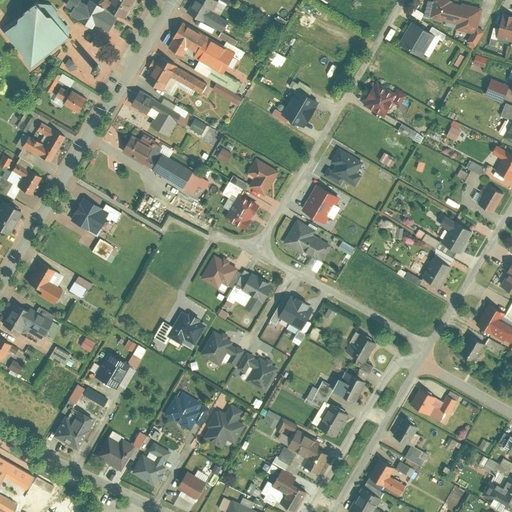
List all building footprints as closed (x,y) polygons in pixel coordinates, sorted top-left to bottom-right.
[(46,11),(38,0),(30,0),(12,16),(12,23),(0,31),(29,68),(68,34),(50,11),(46,11)] [(73,0),(67,12),(109,32),(118,14),(89,0),(73,0)] [(116,0),(113,7),(127,13),(133,0),(116,0)] [(191,0),(187,6),(206,19),(212,11),(218,0),(191,0)] [(459,0),(435,0),(432,15),(459,22),(465,1),(459,0)] [(484,6),(465,1),(459,22),(458,27),(478,32),(484,6)] [(212,11),(206,19),(223,30),(228,22),(212,11)] [(511,14),(505,13),(499,38),(510,40),(511,31),(511,14)] [(172,40),(222,73),(235,54),(185,21),(172,40)] [(399,43),(423,56),(436,34),(412,21),(399,43)] [(281,66),(285,56),(275,51),(270,61),(281,66)] [(473,61),(484,65),(487,57),(476,53),(473,61)] [(175,73),(180,65),(163,54),(148,78),(164,89),(175,73)] [(78,68),(78,67),(79,66),(68,57),(61,65),(72,75),(78,68)] [(175,73),(202,91),(207,83),(180,65),(175,73)] [(244,73),(240,80),(245,83),(249,76),(244,73)] [(364,102),(385,115),(400,93),(379,79),(364,102)] [(487,95),(505,102),(511,86),(494,79),(487,95)] [(216,80),(211,88),(237,105),(242,97),(216,80)] [(56,100),(82,112),(89,97),(64,84),(56,100)] [(283,112),(306,127),(322,102),(299,88),(283,112)] [(131,109),(170,135),(181,118),(142,92),(131,109)] [(22,126),(28,115),(24,112),(18,124),(22,126)] [(21,128),(26,131),(33,118),(29,115),(21,128)] [(511,115),(502,134),(511,139),(511,115)] [(192,126),(202,133),(208,125),(197,118),(192,126)] [(51,136),(55,128),(43,122),(39,130),(51,136)] [(400,123),(396,130),(420,141),(424,134),(400,123)] [(453,126),(448,134),(456,139),(461,131),(453,126)] [(41,156),(53,162),(67,134),(55,128),(51,136),(47,144),(41,156)] [(124,147),(181,185),(191,169),(134,132),(124,147)] [(22,147),(41,156),(47,144),(28,135),(22,147)] [(503,157),(508,149),(497,142),(492,150),(503,157)] [(326,165),(355,184),(370,163),(340,144),(326,165)] [(220,147),(216,157),(228,162),(232,151),(220,147)] [(496,168),(511,178),(511,151),(508,149),(503,157),(496,168)] [(383,151),(379,160),(392,166),(396,157),(383,151)] [(5,155),(0,164),(0,166),(8,171),(14,160),(5,155)] [(256,179),(266,163),(259,158),(249,174),(256,179)] [(470,168),(464,181),(472,185),(479,172),(483,174),(486,167),(469,158),(465,166),(470,168)] [(27,176),(31,169),(15,161),(11,168),(27,176)] [(252,185),(266,194),(280,172),(266,163),(256,179),(252,185)] [(460,168),(456,174),(464,178),(467,172),(460,168)] [(21,188),(33,194),(42,175),(31,169),(27,176),(21,188)] [(309,196),(338,213),(346,200),(316,183),(309,196)] [(481,201),(496,211),(508,193),(492,183),(481,201)] [(227,217),(243,227),(257,206),(241,196),(227,217)] [(338,213),(309,196),(301,209),(330,226),(338,213)] [(108,211),(83,198),(71,219),(96,233),(108,211)] [(0,232),(10,237),(23,210),(4,201),(1,208),(0,209),(0,232)] [(440,240),(460,253),(476,229),(456,216),(440,240)] [(284,240),(320,263),(335,241),(299,218),(284,240)] [(113,246),(100,238),(93,251),(106,259),(113,246)] [(351,253),(354,246),(341,240),(338,248),(351,253)] [(239,267),(216,254),(202,277),(219,286),(223,280),(229,284),(239,267)] [(423,274),(442,286),(454,267),(436,255),(423,274)] [(55,270),(40,261),(25,285),(54,302),(62,290),(48,282),(55,270)] [(511,263),(499,287),(511,293),(511,263)] [(252,272),(245,268),(237,283),(244,287),(252,272)] [(274,283),(253,271),(252,272),(244,287),(254,293),(246,307),(257,313),(274,283)] [(91,282),(79,275),(70,290),(82,297),(91,282)] [(303,300),(291,294),(278,316),(290,323),(303,300)] [(314,307),(303,300),(290,323),(301,329),(314,307)] [(51,323),(15,303),(4,323),(21,332),(23,327),(43,338),(51,323)] [(511,338),(511,315),(489,303),(478,323),(510,341),(511,338)] [(328,307),(324,314),(331,318),(335,311),(328,307)] [(218,314),(226,317),(228,311),(220,308),(218,314)] [(205,326),(183,313),(172,330),(195,343),(205,326)] [(308,335),(316,338),(321,329),(313,325),(308,335)] [(233,339),(214,328),(201,352),(219,362),(227,348),(231,341),(233,339)] [(298,329),(294,335),(300,339),(304,332),(298,329)] [(351,340),(346,350),(366,360),(376,340),(361,332),(356,342),(351,340)] [(12,343),(0,336),(0,356),(3,358),(12,343)] [(90,351),(95,341),(84,336),(79,346),(90,351)] [(484,344),(471,336),(460,354),(473,362),(484,344)] [(17,338),(14,343),(21,346),(23,341),(17,338)] [(128,339),(123,346),(131,350),(135,343),(128,339)] [(227,348),(234,352),(238,345),(231,341),(227,348)] [(147,349),(138,344),(127,362),(137,367),(147,349)] [(73,354),(57,345),(50,357),(66,366),(73,354)] [(229,361),(235,365),(244,349),(238,345),(234,352),(229,361)] [(247,352),(239,367),(247,371),(251,364),(255,356),(247,352)] [(128,364),(109,353),(97,374),(116,385),(128,364)] [(255,366),(248,378),(266,387),(278,365),(261,355),(259,358),(255,366)] [(255,356),(251,364),(255,366),(259,358),(255,356)] [(23,364),(14,359),(9,369),(18,373),(23,364)] [(362,360),(356,374),(366,379),(372,365),(362,360)] [(366,380),(347,370),(343,377),(341,376),(335,388),(357,399),(366,380)] [(335,384),(324,379),(313,399),(324,405),(335,384)] [(85,387),(78,383),(69,397),(76,401),(85,387)] [(83,395),(103,406),(108,396),(88,385),(83,395)] [(448,391),(443,400),(420,386),(410,404),(445,424),(460,398),(448,391)] [(180,388),(166,412),(192,428),(197,419),(201,422),(210,406),(180,388)] [(226,412),(218,408),(208,425),(210,426),(205,435),(222,445),(227,436),(237,441),(246,423),(238,419),(244,408),(232,401),(226,412)] [(350,412),(331,402),(319,424),(337,434),(350,412)] [(63,419),(55,433),(79,447),(96,418),(79,408),(70,423),(63,419)] [(281,415),(270,409),(265,419),(275,425),(281,415)] [(298,424),(284,416),(278,426),(284,429),(286,425),(294,430),(298,424)] [(417,426),(403,418),(392,435),(410,445),(403,457),(421,467),(426,459),(420,456),(423,451),(413,445),(419,435),(414,432),(417,426)] [(321,440),(298,428),(289,444),(312,457),(318,447),(321,440)] [(147,434),(140,430),(133,441),(140,445),(147,434)] [(106,437),(97,453),(122,467),(135,445),(123,438),(119,445),(106,437)] [(451,438),(448,446),(456,450),(460,442),(451,438)] [(484,439),(480,447),(484,449),(488,442),(484,439)] [(163,464),(171,450),(156,441),(152,448),(160,453),(156,460),(163,464)] [(308,465),(320,472),(330,453),(318,447),(312,457),(308,465)] [(463,459),(478,464),(482,452),(467,447),(463,459)] [(178,464),(179,453),(172,452),(171,463),(178,464)] [(143,453),(133,470),(155,483),(166,465),(163,464),(156,460),(143,453)] [(477,464),(494,474),(497,469),(506,475),(511,464),(511,461),(503,457),(499,463),(483,454),(477,464)] [(0,511),(11,511),(17,501),(0,491),(0,477),(2,474),(26,488),(33,475),(0,457),(0,511)] [(395,466),(379,457),(368,477),(401,495),(406,485),(390,476),(395,466)] [(403,479),(410,481),(415,466),(398,461),(395,468),(406,471),(403,479)] [(271,462),(267,471),(275,475),(279,466),(271,462)] [(395,467),(392,472),(401,478),(405,473),(395,467)] [(311,484),(283,469),(274,484),(289,492),(283,502),(297,510),(311,484)] [(207,482),(189,471),(180,486),(199,496),(207,482)] [(481,494),(511,511),(511,476),(510,475),(504,485),(491,478),(481,494)] [(363,486),(348,511),(349,511),(383,511),(376,507),(382,497),(363,486)] [(180,490),(174,503),(188,510),(193,502),(181,496),(183,492),(180,490)] [(220,506),(228,510),(233,500),(225,496),(220,506)] [(250,511),(253,507),(234,498),(233,500),(228,510),(227,511),(250,511)]
